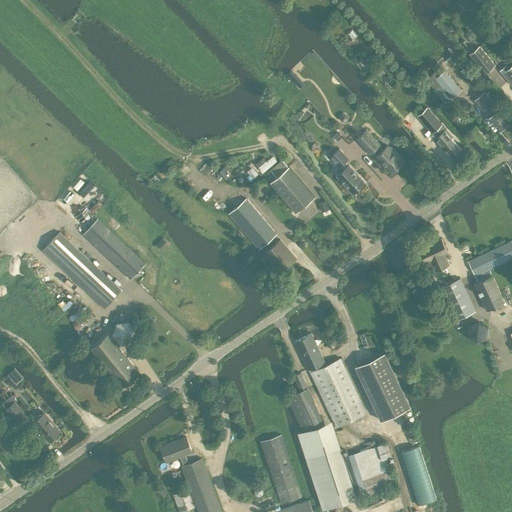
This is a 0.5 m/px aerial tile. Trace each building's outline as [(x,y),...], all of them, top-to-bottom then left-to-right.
[(495,64),(479,45),(469,53),(485,73),(495,64)] [(511,65),(508,68),(506,65),(500,70),(511,84),(511,83),(511,65)] [(461,89),(447,72),(445,70),(440,74),(436,70),(426,79),(438,93),(444,88),(452,97),(461,89)] [(489,115),(488,117),(499,129),(509,120),(498,108),(499,107),(485,90),(475,99),(489,115)] [(428,107),(422,111),(418,115),(421,119),(432,132),(434,130),(438,135),(434,138),(441,146),(443,145),(453,157),(461,149),(451,137),(453,136),(428,107)] [(366,129),(356,138),(370,152),(374,149),(378,153),(376,155),(392,172),(396,168),(398,168),(401,166),(401,163),(403,162),(393,151),(393,149),(390,146),(388,146),(387,145),(383,149),(379,145),(380,144),(366,129)] [(340,148),(330,156),(339,166),(341,165),(344,168),(337,174),(339,176),(339,179),(341,181),(344,182),(353,192),(354,190),(356,191),(359,188),(360,186),(364,182),(349,164),(348,165),(345,161),(349,158),(340,148)] [(270,169),(266,173),(268,175),(270,177),(272,180),(270,181),(277,189),(296,212),(312,199),(315,196),(289,165),(288,166),(282,159),(277,164),(270,169)] [(259,248),(277,233),(246,198),(229,213),(259,248)] [(146,263),(100,220),(97,218),(83,234),(131,279),(146,263)] [(43,249),(95,299),(104,307),(121,289),(60,231),(43,249)] [(430,258),(435,269),(449,263),(443,252),(447,250),(441,237),(420,247),(426,260),(430,258)] [(280,239),(269,248),(267,244),(262,248),(265,252),(264,253),(280,271),(295,259),(285,247),(286,246),(280,239)] [(468,260),(477,280),(474,282),(487,309),(505,301),(492,274),(491,274),(489,269),(511,258),(511,240),(511,239),(468,260)] [(440,287),(456,319),(476,310),(460,277),(440,287)] [(50,325),(65,312),(39,280),(25,290),(39,307),(37,309),(50,325)] [(78,331),(96,317),(89,308),(72,323),(78,331)] [(467,335),(477,342),(487,337),(488,326),(478,319),(468,324),(467,335)] [(113,334),(120,343),(132,341),(134,339),(140,334),(136,331),(137,330),(129,320),(117,322),(113,334)] [(108,333),(102,337),(96,329),(89,335),(93,341),(92,342),(94,344),(91,347),(115,377),(108,383),(115,392),(117,390),(117,391),(120,389),(120,388),(122,386),(123,386),(140,372),(108,333)] [(326,363),(325,361),(311,333),(295,340),(308,369),(309,368),(310,371),(337,427),(367,413),(340,357),(326,363)] [(89,351),(84,344),(74,352),(80,358),(89,351)] [(384,352),(356,365),(381,420),(410,406),(384,352)] [(290,395),(287,396),(302,430),(318,425),(324,423),(317,407),(301,372),(294,376),(300,390),(290,395)] [(28,415),(15,401),(16,399),(12,394),(3,402),(7,407),(20,422),(28,415)] [(60,430),(44,411),(32,422),(39,430),(40,429),(49,439),(60,430)] [(261,440),(277,491),(282,502),(302,495),(298,484),(281,433),(261,440)] [(181,465),(190,488),(197,506),(199,511),(222,511),(202,457),(189,462),(186,454),(192,452),(186,435),(160,445),(167,461),(180,456),(181,459),(183,464),(181,465)] [(377,444),(343,455),(354,490),(357,489),(359,497),(397,485),(388,456),(381,459),(377,444)] [(341,450),(309,461),(324,508),(326,508),(357,498),(354,490),(343,455),(341,450)] [(179,511),(180,511),(197,506),(190,488),(173,494),(179,511)] [(313,511),(309,499),(270,511),(313,511)]
